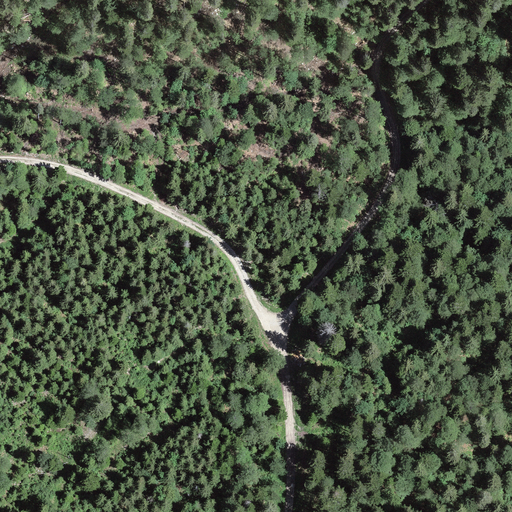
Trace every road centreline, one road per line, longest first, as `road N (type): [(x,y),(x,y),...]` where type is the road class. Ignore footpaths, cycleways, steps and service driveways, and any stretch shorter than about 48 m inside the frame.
road 1 (track): [(292,511),(281,337),(394,174),(378,54),(425,0)]
road 2 (track): [(0,160),(93,177),(217,238),(281,337)]
